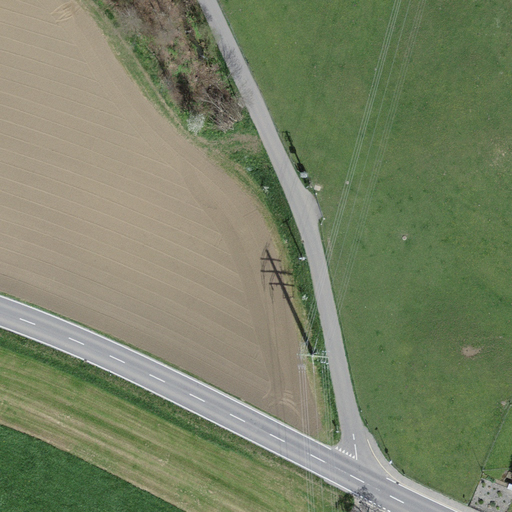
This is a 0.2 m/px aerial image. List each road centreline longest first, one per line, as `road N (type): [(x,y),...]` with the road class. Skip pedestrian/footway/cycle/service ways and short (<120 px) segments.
road 1 (residential): [(205,0),(305,213),(331,309),(356,478)]
road 2 (secondary): [(356,478),(0,310)]
